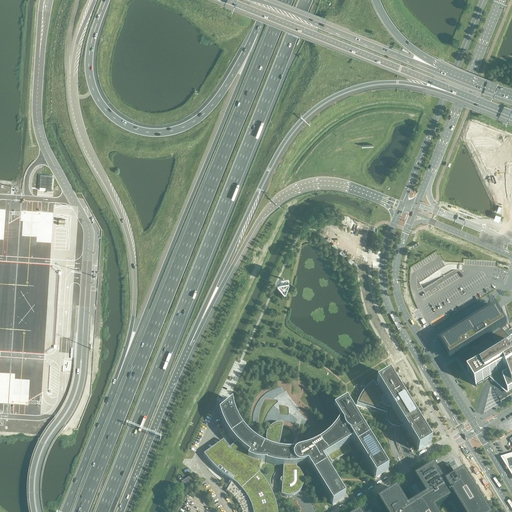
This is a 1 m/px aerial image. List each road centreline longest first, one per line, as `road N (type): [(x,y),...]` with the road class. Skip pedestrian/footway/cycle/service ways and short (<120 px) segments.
road 1 (motorway): [(101,511),(306,0)]
road 2 (motorway): [(285,0),(80,511)]
road 3 (motorway): [(94,0),(73,57),(72,96),(132,252),(133,316),(116,381)]
road 4 (trunk): [(270,0),(208,107),(161,129),(126,123),(94,88),(91,45),(107,0)]
road 5 (trunk): [(271,0),(144,313)]
road 6 (motorway): [(188,346),(265,208),(317,183),(381,199)]
road 7 (tertiary): [(395,220),(381,269),(389,308),(466,436)]
road 8 (trunk): [(226,0),(431,81)]
road 9 (motorway): [(188,346),(264,177),(282,169),(285,155)]
road 10 (primary): [(285,155),(283,142),(301,120),(357,86),(397,82),(456,93)]
road 11 (tertiary): [(425,186),(500,0)]
road 12 (motorway): [(436,68),(255,0)]
road 13 (tertiary): [(483,0),(412,178)]
road 14 (motorway): [(121,511),(188,346)]
road 15 (motorway): [(116,381),(64,511)]
road 16 (primary): [(412,178),(391,188),(285,155)]
road 17 (unclassified): [(339,511),(447,451)]
road 18 (tertiary): [(421,341),(396,285),(408,226)]
